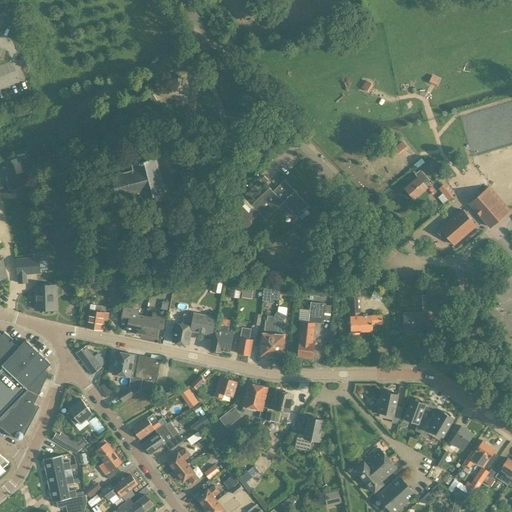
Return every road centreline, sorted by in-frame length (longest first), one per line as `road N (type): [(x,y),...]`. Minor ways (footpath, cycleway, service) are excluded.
road 1 (residential): [(56,329),(260,371),(323,374)]
road 2 (residential): [(178,511),(67,363)]
road 3 (residential): [(67,363),(36,442),(0,496)]
